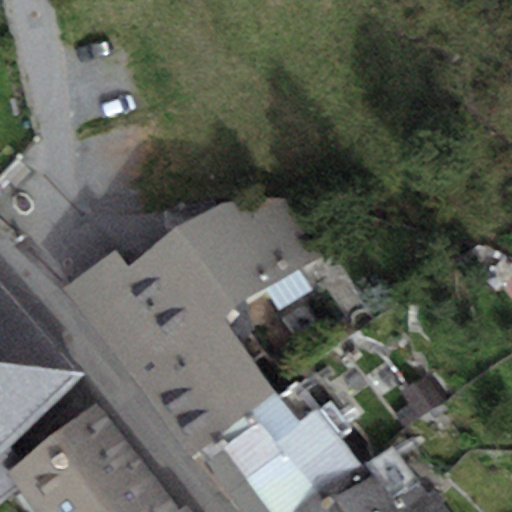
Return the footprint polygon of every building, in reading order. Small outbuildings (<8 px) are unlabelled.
[(291,195),(220,200),(175,224),(161,237),(220,315),(332,247),(291,195)] [(115,247),(62,287),(189,455),(197,449),(276,390),(220,315),(161,237),(127,264),(115,247)] [(86,376),(0,278),(0,502),(18,487),(6,470),(21,457),(9,443),(86,376)] [(429,372),(402,391),(419,416),(446,397),(429,372)] [(197,449),(245,511),(295,511),(363,461),(321,404),(299,420),(276,390),(197,449)] [(18,487),(35,511),(187,511),(96,400),(21,457),(6,470),(18,487)] [(443,511),(420,481),(393,501),(363,461),(295,511),(443,511)]
